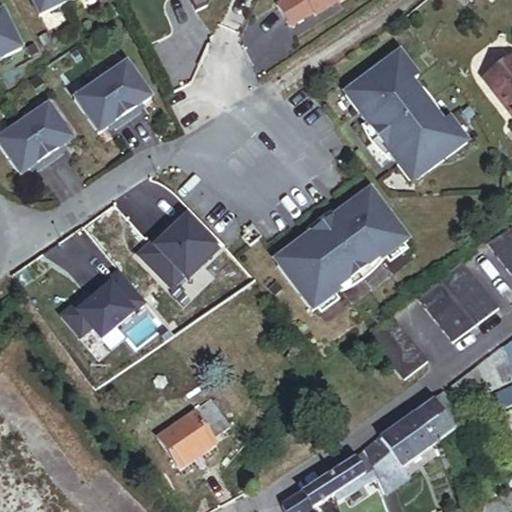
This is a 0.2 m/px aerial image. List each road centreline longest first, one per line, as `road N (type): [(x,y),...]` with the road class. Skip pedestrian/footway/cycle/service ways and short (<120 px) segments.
road 1 (residential): [(19,263),(272,102)]
road 2 (residential): [(511,324),(266,496)]
